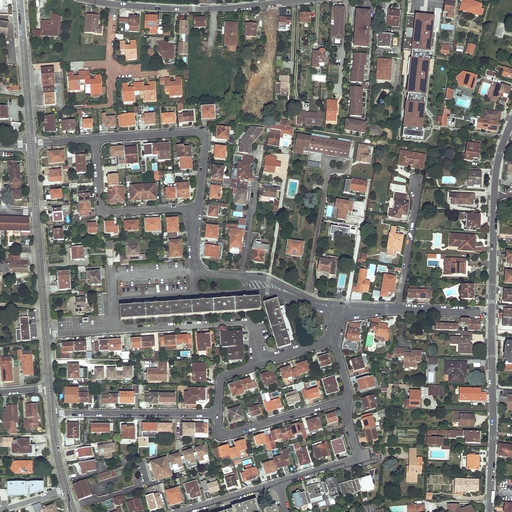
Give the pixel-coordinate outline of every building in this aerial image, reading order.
[(449,16),(449,18),(453,19),(455,2),(450,1),(446,0),(444,12),(448,13),(447,16),(449,16)] [(463,5),(461,10),(477,15),(481,4),(473,2),(473,0),(472,0),(463,0),(462,5),(463,5)] [(342,8),(332,7),(330,39),(341,40),(342,8)] [(291,18),(286,18),(286,9),(280,9),(279,29),(285,30),(285,25),(291,25),(291,18)] [(389,11),(387,26),(398,26),(399,15),(396,15),(397,12),(389,11)] [(300,23),(310,23),(310,14),(304,14),(304,16),(300,16),(300,23)] [(60,32),(61,17),(51,16),(51,22),(58,22),(57,32),(60,32)] [(98,18),(98,16),(86,16),(85,33),(101,33),(101,28),(97,27),(98,18)] [(156,28),(157,17),(145,16),(144,28),(145,28),(150,28),(150,31),(150,33),(154,33),(156,33),(157,33),(157,28),(156,28)] [(364,45),(368,45),(370,17),(356,16),(355,27),(357,27),(357,31),(355,30),(354,44),(357,44),(357,47),(364,47),(364,45)] [(415,16),(415,17),(407,16),(404,50),(412,51),(411,58),(409,58),(407,75),(409,75),(403,137),(423,139),(424,131),(422,131),(433,18),(415,16)] [(139,32),(139,17),(129,17),(129,20),(127,20),(127,22),(129,22),(128,31),(139,32)] [(194,28),(205,27),(205,18),(194,19),(194,28)] [(0,36),(6,37),(8,23),(0,21),(0,36)] [(57,32),(58,22),(51,22),(42,21),(42,31),(32,30),(32,35),(33,35),(41,36),(57,36),(57,32)] [(184,21),(179,21),(179,34),(185,35),(185,42),(178,42),(178,54),(188,54),(189,22),(184,22),(184,21)] [(502,37),(506,24),(499,22),(495,35),(502,37)] [(227,32),(225,32),(224,46),(228,46),(228,51),(235,51),(237,24),(227,23),(227,32)] [(245,37),(258,37),(258,32),(256,32),(257,25),(246,24),(245,37)] [(379,34),(378,47),(390,48),(391,34),(379,34)] [(126,60),(137,59),(136,41),(131,41),(131,45),(125,46),(125,41),(120,42),(120,53),(125,53),(126,60)] [(164,59),(173,59),(174,46),(170,45),(169,45),(169,46),(168,47),(166,47),(166,42),(158,42),(158,52),(161,52),(161,55),(164,59)] [(469,44),(466,52),(472,54),(475,46),(469,44)] [(441,51),(441,53),(447,54),(447,51),(448,51),(449,46),(442,45),(441,50),(441,51)] [(382,57),(383,49),(375,49),(374,56),(382,57)] [(313,52),(312,67),(312,68),(317,68),(318,66),(319,66),(323,66),(324,66),(324,65),(324,64),(324,63),(327,63),(327,58),(324,58),(325,53),(325,52),(324,51),(322,50),(320,51),(319,52),(313,52)] [(360,83),(362,83),(363,67),(365,67),(366,55),(354,54),(353,71),(352,71),(351,82),(360,83)] [(390,81),(391,60),(378,60),(376,80),(384,80),(390,81)] [(62,84),(61,63),(60,63),(35,64),(35,70),(42,70),(43,86),(54,86),(54,84),(62,84)] [(485,75),(500,79),(501,76),(511,79),(511,70),(503,68),(496,66),(495,70),(497,71),(496,73),(487,70),(485,75)] [(84,72),(84,71),(79,72),(79,76),(73,77),(73,72),(68,73),(69,91),(80,90),(80,83),(85,83),(84,76),(84,72)] [(462,72),(458,85),(457,89),(462,91),(461,94),(470,97),(473,90),(474,85),(471,84),(473,80),(476,80),(477,76),(462,72)] [(89,76),(84,76),(85,83),(85,88),(90,88),(91,95),(93,95),(100,94),(102,94),(101,75),(95,76),(95,77),(96,80),(93,80),(90,80),(90,76),(89,76)] [(288,96),(289,77),(281,76),(281,83),(275,82),(275,94),(281,95),(281,96),(288,96)] [(181,96),(180,77),(175,78),(176,82),(170,82),(170,78),(164,78),(164,79),(165,85),(165,90),(170,89),(170,93),(170,97),(181,96)] [(156,101),(155,82),(149,82),(150,86),(144,87),(144,82),(138,83),(139,94),(144,94),(144,101),(156,101)] [(139,94),(138,83),(133,83),(133,87),(128,88),(127,83),(122,84),(123,103),(134,102),(134,95),(139,94)] [(508,94),(510,88),(496,84),(493,96),(497,98),(498,96),(507,99),(508,94)] [(350,117),(360,117),(361,106),(360,106),(361,90),(361,88),(359,88),(351,87),(350,99),(351,99),(350,117)] [(454,90),(447,88),(445,99),(452,100),(454,90)] [(44,105),(55,104),(54,91),(43,92),(44,105)] [(337,104),(327,103),(326,121),(335,121),(337,104)] [(215,119),(214,106),(201,107),(202,120),(206,119),(215,119)] [(480,116),(477,116),(477,118),(483,119),(483,118),(500,121),(501,115),(495,114),(496,108),(484,106),(484,107),(481,106),(480,116)] [(298,117),(297,124),(322,126),(322,112),(318,112),(318,113),(305,113),(300,112),(300,118),(298,117)] [(175,123),(174,113),(162,114),(162,124),(169,123),(175,123)] [(194,122),(193,113),(183,114),(183,122),(188,122),(194,122)] [(115,127),(114,117),(106,118),(105,114),(102,114),(103,124),(106,124),(106,128),(107,128),(111,127),(115,127)] [(135,126),(134,114),(121,115),(121,116),(118,116),(119,126),(122,126),(122,127),(129,126),(135,126)] [(146,125),(155,124),(154,114),(142,115),(142,122),(145,121),(146,125)] [(48,132),(55,131),(54,116),(45,117),(45,126),(47,126),(48,132)] [(498,122),(478,119),(477,128),(483,129),(483,128),(484,125),(487,125),(487,129),(487,130),(496,131),(497,126),(498,122)] [(88,129),(92,129),(91,120),(83,121),(84,129),(88,129)] [(345,130),(363,133),(365,123),(346,120),(345,130)] [(75,130),(74,121),(70,121),(63,122),(63,131),(70,130),(75,130)] [(12,122),(10,130),(20,131),(21,123),(12,122)] [(273,125),(272,125),(272,128),(271,128),(268,144),(278,146),(279,137),(281,126),(273,125)] [(380,140),(381,127),(371,125),(369,138),(380,140)] [(293,135),(294,128),(290,127),(281,126),(279,137),(283,137),(283,134),(293,135)] [(228,137),(229,128),(218,127),(217,135),(216,139),(228,140),(228,137)] [(263,128),(250,127),(246,133),(247,133),(240,142),(239,147),(239,153),(248,154),(248,149),(251,148),(251,145),(255,140),(263,130),(263,128)] [(335,141),(336,134),(322,132),(321,139),(335,141)] [(321,139),(297,135),(295,150),(322,154),(333,156),(335,141),(321,139)] [(472,161),(472,158),(478,159),(480,150),(481,141),(475,140),(475,144),(467,143),(466,150),(465,154),(461,154),(460,159),(472,161)] [(335,141),(333,156),(348,159),(350,144),(335,141)] [(157,161),(170,160),(169,143),(163,144),(163,145),(156,145),(157,155),(157,161)] [(145,156),(157,155),(156,145),(156,144),(146,145),(146,146),(144,146),(145,156)] [(368,146),(359,145),(356,162),(370,164),(371,158),(367,157),(368,146)] [(174,159),(180,158),(191,158),(190,152),(190,147),(183,148),(183,146),(177,146),(177,152),(173,152),(174,159)] [(224,160),(226,147),(215,146),(215,152),(214,158),(224,160)] [(118,157),(124,157),(124,148),(124,147),(110,148),(111,157),(113,157),(118,157)] [(125,164),(137,163),(136,148),(132,148),(124,148),(124,157),(125,164)] [(49,163),(64,162),(63,152),(59,152),(59,151),(49,152),(49,163)] [(398,165),(410,167),(410,166),(418,167),(423,168),(425,155),(401,151),(398,165)] [(75,156),(76,165),(85,164),(85,160),(84,160),(83,155),(75,156)] [(280,168),(281,163),(276,162),(277,157),(270,156),(266,156),(266,157),(265,156),(265,158),(266,159),(264,171),(272,173),(272,171),(275,171),(275,167),(280,168)] [(117,169),(125,168),(125,164),(124,157),(118,157),(119,164),(117,164),(117,169)] [(235,172),(235,178),(240,178),(249,179),(250,172),(249,172),(250,164),(253,164),(254,158),(243,157),(243,163),(239,162),(238,171),(238,172),(235,172)] [(180,158),(181,169),(192,169),(192,163),(191,158),(180,158)] [(16,161),(7,160),(7,166),(8,166),(7,183),(6,183),(6,191),(7,191),(7,199),(12,199),(17,199),(17,189),(14,189),(14,184),(17,184),(18,165),(16,165),(16,161)] [(76,165),(76,174),(84,173),(84,169),(85,169),(85,164),(76,165)] [(222,179),(224,167),(215,166),(214,169),(213,169),(212,178),(214,179),(222,179)] [(50,182),(61,181),(61,170),(51,171),(51,167),(49,167),(50,182)] [(468,172),(468,186),(480,187),(480,185),(481,185),(481,179),(483,179),(483,172),(480,172),(480,169),(470,168),(470,172),(468,172)] [(109,186),(118,186),(117,174),(108,175),(108,176),(109,186)] [(281,191),(281,186),(281,182),(273,180),(272,185),(272,188),(263,187),(262,195),(269,196),(269,197),(276,198),(277,190),(281,191)] [(349,194),(350,191),(365,193),(367,182),(352,180),(351,181),(346,180),(344,193),(349,194)] [(183,197),(189,197),(188,183),(175,183),(175,188),(176,196),(183,195),(183,197)] [(236,186),(234,204),(245,205),(248,184),(239,183),(238,183),(230,183),(230,184),(230,186),(236,186)] [(150,200),(156,199),(155,184),(143,185),(144,200),(150,200)] [(109,202),(124,201),(123,185),(118,186),(109,186),(108,186),(109,191),(110,191),(110,196),(109,196),(109,202)] [(138,200),(144,200),(143,185),(130,186),(131,201),(138,200)] [(219,199),(220,187),(211,186),(210,193),(210,198),(219,199)] [(167,199),(176,198),(176,196),(175,188),(174,188),(169,188),(163,189),(164,195),(167,195),(167,199)] [(51,200),(61,199),(61,194),(61,190),(51,191),(51,200)] [(78,191),(79,203),(89,202),(89,199),(89,194),(85,194),(85,191),(78,191)] [(452,198),(452,203),(472,204),(472,199),(474,199),(474,194),(450,193),(450,198),(452,198)] [(393,217),(393,218),(405,220),(407,211),(408,203),(405,203),(407,196),(395,194),(394,201),(396,201),(394,210),(393,217)] [(336,200),(333,218),(345,220),(346,211),(352,211),(353,202),(336,200)] [(79,216),(86,216),(86,212),(87,212),(90,211),(89,202),(79,203),(78,203),(78,205),(79,205),(79,212),(79,216)] [(227,208),(227,205),(218,204),(218,206),(209,205),(208,212),(208,216),(217,217),(218,214),(220,214),(220,208),(227,208)] [(54,222),(63,221),(62,209),(52,209),(53,214),(54,222)] [(463,214),(463,220),(466,221),(466,228),(479,228),(480,222),(480,215),(463,214)] [(71,216),(72,224),(80,221),(79,217),(78,217),(73,218),(73,216),(71,216)] [(29,218),(8,217),(7,231),(30,232),(29,218)] [(167,219),(168,233),(169,233),(169,238),(177,237),(177,232),(178,232),(177,227),(176,227),(176,224),(177,224),(177,218),(167,219)] [(239,218),(238,225),(226,224),(225,229),(225,235),(228,235),(229,229),(231,229),(230,235),(229,252),(239,253),(240,247),(241,247),(242,236),(243,236),(244,231),(246,219),(239,218)] [(147,232),(160,231),(159,220),(150,220),(145,220),(146,232),(147,232)] [(124,221),(125,231),(138,230),(137,221),(136,221),(130,221),(124,221)] [(114,234),(117,233),(117,227),(113,227),(113,223),(109,224),(109,222),(105,223),(106,233),(114,232),(114,234)] [(338,226),(331,225),(330,234),(333,234),(333,238),(338,239),(339,235),(348,236),(349,233),(350,233),(351,225),(338,223),(338,226)] [(87,224),(88,234),(101,233),(100,226),(96,226),(96,225),(92,225),(92,224),(87,224)] [(217,239),(218,227),(207,225),(206,232),(205,238),(217,239)] [(391,227),(386,254),(393,255),(394,250),(400,251),(401,243),(403,236),(399,236),(400,229),(391,227)] [(54,240),(63,239),(62,235),(62,229),(54,230),(54,240)] [(472,240),(472,235),(450,234),(450,244),(459,245),(458,250),(474,251),(474,241),(472,240)] [(120,256),(121,264),(129,264),(128,260),(145,259),(145,255),(139,255),(138,246),(134,246),(133,240),(125,240),(126,252),(127,252),(128,255),(120,256)] [(170,257),(181,257),(180,245),(179,245),(179,241),(169,242),(170,257)] [(303,243),(287,241),(286,255),(292,256),(292,253),(302,254),(303,243)] [(72,248),(73,260),(83,260),(82,247),(88,247),(88,248),(103,247),(102,242),(72,244),(72,248)] [(252,249),(253,249),(252,260),(257,261),(263,262),(265,250),(268,251),(269,245),(253,243),(252,249)] [(218,258),(219,247),(206,246),(205,252),(204,257),(218,258)] [(358,261),(365,263),(366,253),(362,253),(361,259),(359,258),(358,261)] [(0,263),(0,272),(28,273),(28,260),(21,260),(21,261),(19,261),(19,256),(9,256),(9,264),(0,263)] [(329,275),(335,276),(338,258),(327,256),(326,260),(320,259),(318,271),(329,273),(329,275)] [(445,269),(447,269),(446,274),(452,275),(452,273),(463,274),(463,265),(465,265),(465,260),(445,259),(445,269)] [(360,269),(356,292),(361,293),(362,290),(368,291),(370,281),(365,280),(367,270),(360,269)] [(58,285),(58,290),(71,289),(69,271),(57,272),(57,283),(58,285)] [(88,285),(98,284),(98,278),(97,271),(87,272),(88,285)] [(380,296),(387,297),(393,294),(394,284),(396,277),(384,275),(380,296)] [(474,285),(461,285),(461,299),(473,299),(474,291),(474,285)] [(424,290),(417,290),(417,299),(426,299),(426,298),(430,298),(430,289),(424,289),(424,290)] [(417,290),(408,290),(407,298),(417,299),(417,290)] [(503,302),(511,302),(511,290),(504,290),(504,296),(503,302)] [(95,294),(96,315),(104,314),(102,293),(95,294)] [(75,312),(85,311),(85,308),(85,304),(84,299),(84,294),(83,294),(79,294),(75,295),(76,305),(76,307),(75,307),(75,312)] [(244,312),(260,311),(260,304),(259,298),(243,299),(244,312)] [(222,313),(235,312),(234,299),(221,300),(222,313)] [(243,299),(234,299),(235,312),(244,312),(243,299)] [(283,307),(279,308),(277,299),(265,302),(268,313),(266,314),(267,316),(269,315),(272,315),(273,318),(270,319),(276,336),(278,335),(279,338),(276,339),(279,348),(291,345),(289,339),(293,338),(283,307)] [(204,314),(222,313),(221,300),(203,301),(204,314)] [(166,317),(204,314),(203,301),(185,303),(165,304),(166,317)] [(133,319),(158,317),(157,304),(132,306),(133,319)] [(165,304),(157,304),(158,317),(166,317),(165,304)] [(120,320),(133,319),(132,306),(120,307),(120,320)] [(503,318),(511,318),(511,306),(506,306),(506,310),(504,309),(504,312),(503,318)] [(27,316),(27,308),(20,308),(19,316),(27,316)] [(278,335),(276,336),(270,319),(273,318),(272,315),(269,315),(267,316),(277,349),(279,348),(276,339),(279,338),(278,335)] [(17,341),(31,341),(30,331),(29,317),(19,318),(20,329),(16,330),(17,341)] [(474,330),(479,330),(479,326),(480,320),(474,319),(461,318),(460,323),(465,323),(465,325),(468,326),(468,330),(474,330)] [(503,326),(511,326),(511,318),(503,318),(503,324),(503,326)] [(375,338),(385,340),(386,329),(387,325),(379,324),(380,320),(372,319),(370,330),(374,330),(374,332),(376,333),(375,338)] [(342,348),(355,352),(356,345),(357,346),(358,344),(356,344),(360,324),(350,323),(349,329),(348,330),(347,333),(346,339),(343,338),(342,348)] [(233,332),(221,332),(222,347),(228,347),(228,348),(241,347),(240,340),(241,340),(241,330),(233,330),(233,332)] [(471,332),(461,332),(461,337),(451,337),(450,344),(460,344),(460,353),(472,353),(472,344),(469,344),(469,341),(470,341),(471,340),(471,332)] [(197,341),(198,348),(206,347),(211,347),(210,334),(205,334),(205,335),(199,336),(199,341),(197,341)] [(183,336),(176,336),(176,344),(187,344),(191,344),(191,335),(183,336)] [(164,337),(161,338),(161,345),(166,345),(176,344),(176,336),(164,337)] [(141,338),(141,347),(149,347),(154,346),(154,337),(150,337),(150,338),(147,339),(147,338),(141,338)] [(132,348),(141,347),(141,338),(133,339),(133,340),(131,340),(131,348),(132,348)] [(95,343),(95,351),(109,350),(108,340),(99,341),(99,343),(95,343)] [(109,350),(109,351),(121,351),(121,342),(112,342),(112,340),(108,340),(109,350)] [(73,344),(74,352),(86,351),(86,342),(80,342),(81,344),(76,344),(73,344)] [(73,344),(73,343),(67,343),(67,344),(62,344),(62,347),(60,348),(61,359),(69,358),(69,352),(74,352),(73,344)] [(229,360),(243,359),(242,355),(241,347),(228,348),(229,360)] [(409,367),(416,367),(416,361),(421,362),(422,351),(413,351),(412,353),(402,353),(402,349),(395,348),(393,355),(396,355),(396,356),(402,356),(405,356),(405,360),(405,364),(410,364),(409,367)] [(23,375),(33,374),(32,355),(22,356),(21,352),(21,351),(17,351),(18,360),(22,360),(22,363),(24,363),(24,365),(22,366),(23,375)] [(318,358),(320,367),(331,364),(328,355),(321,357),(318,358)] [(2,382),(12,381),(11,362),(1,362),(1,358),(1,357),(0,357),(0,366),(1,366),(1,369),(3,369),(3,372),(1,373),(2,382)] [(359,371),(365,370),(361,357),(351,360),(354,371),(358,370),(359,371)] [(429,369),(437,369),(437,359),(427,358),(426,366),(429,366),(429,369)] [(160,380),(166,380),(166,363),(158,363),(158,369),(148,369),(148,380),(160,380)] [(299,374),(308,371),(305,363),(301,364),(301,365),(297,366),(297,368),(294,369),(296,376),(299,375),(299,374)] [(445,367),(445,372),(450,372),(450,374),(450,382),(463,382),(464,374),(462,374),(462,369),(466,369),(466,363),(445,363),(445,367)] [(193,381),(205,381),(205,377),(205,364),(193,364),(193,381)] [(74,379),(87,379),(87,369),(78,369),(78,365),(69,365),(69,370),(70,370),(70,376),(72,376),(74,376),(74,379)] [(107,369),(107,379),(124,379),(124,378),(132,378),(132,367),(123,367),(123,372),(115,372),(115,369),(107,369)] [(280,370),(283,379),(292,376),(292,378),(296,376),(294,369),(290,370),(289,368),(285,370),(285,369),(280,370)] [(96,379),(103,379),(103,369),(95,369),(95,376),(91,376),(91,385),(96,385),(96,379)] [(261,375),(264,387),(272,385),(271,384),(276,383),(273,373),(269,374),(269,373),(261,375)] [(322,380),(326,394),(338,391),(337,386),(336,386),(335,383),(336,383),(334,376),(322,380)] [(361,391),(371,388),(368,377),(368,376),(358,379),(361,391)] [(246,380),(241,381),(243,391),(256,387),(254,381),(251,382),(250,380),(247,381),(246,380)] [(230,389),(232,397),(244,393),(243,391),(241,381),(235,383),(236,387),(230,389)] [(292,403),(300,401),(297,391),(301,390),(299,383),(294,384),(297,391),(285,394),(289,405),(293,404),(292,403)] [(407,388),(406,391),(410,391),(410,405),(416,406),(419,406),(419,396),(420,396),(420,391),(414,391),(414,385),(407,384),(407,388)] [(121,403),(134,403),(135,393),(138,393),(138,390),(138,385),(136,385),(131,385),(131,392),(118,392),(118,395),(118,401),(121,401),(121,403)] [(459,388),(459,400),(471,401),(485,401),(486,394),(480,394),(480,387),(469,386),(469,389),(464,389),(459,388)] [(65,388),(65,401),(78,401),(78,393),(78,391),(78,388),(65,388)] [(185,393),(185,404),(196,404),(196,402),(198,402),(198,400),(205,400),(205,389),(188,389),(188,393),(185,393)] [(209,389),(205,389),(205,400),(198,400),(198,402),(209,402),(209,389)] [(307,392),(309,400),(315,398),(319,397),(317,389),(307,392)] [(511,390),(503,390),(503,397),(508,397),(509,410),(511,410),(511,390)] [(87,402),(91,402),(91,393),(78,393),(78,401),(78,402),(87,402)] [(149,403),(158,403),(158,402),(158,394),(158,393),(145,393),(145,401),(149,401),(149,403)] [(174,394),(158,394),(158,402),(162,402),(164,402),(164,401),(166,401),(166,403),(174,403),(174,394)] [(105,395),(105,403),(109,403),(118,403),(118,401),(118,395),(105,395)] [(365,411),(376,407),(374,401),(373,396),(362,399),(363,405),(365,411)] [(270,411),(281,408),(278,399),(267,402),(269,411),(270,411)] [(27,420),(24,420),(25,434),(38,434),(37,428),(38,428),(36,404),(29,405),(26,405),(27,414),(29,414),(29,417),(27,417),(27,420)] [(16,405),(7,406),(7,413),(9,413),(9,416),(7,416),(8,419),(4,419),(5,428),(9,428),(8,423),(18,422),(16,405)] [(255,416),(261,414),(259,406),(249,408),(251,416),(255,414),(255,416)] [(240,419),(243,418),(239,407),(228,410),(231,422),(240,419)] [(377,411),(379,418),(385,416),(386,409),(377,411)] [(452,411),(452,421),(454,421),(454,423),(459,423),(459,427),(473,427),(473,421),(473,415),(467,415),(467,411),(452,411)] [(326,417),(328,424),(338,421),(335,413),(330,415),(326,417)] [(372,417),(362,419),(363,424),(365,430),(375,427),(372,417)] [(307,422),(310,432),(320,429),(319,425),(319,423),(317,418),(311,420),(307,422)] [(68,438),(78,438),(78,423),(69,423),(69,430),(68,430),(68,438)] [(90,433),(100,433),(100,424),(93,424),(91,424),(90,433)] [(100,433),(109,433),(110,431),(113,431),(113,424),(109,424),(110,425),(107,425),(107,424),(100,424),(100,433)] [(146,437),(157,438),(157,434),(157,424),(151,424),(151,425),(146,425),(146,424),(142,424),(142,437),(138,437),(138,447),(146,447),(146,437)] [(157,424),(157,434),(172,434),(172,427),(169,427),(169,424),(157,424)] [(182,435),(194,435),(194,433),(194,426),(194,424),(186,424),(186,426),(182,426),(182,435)] [(194,426),(194,433),(207,433),(207,424),(199,424),(199,426),(194,426)] [(122,440),(134,440),(134,427),(126,427),(126,425),(124,425),(122,425),(122,440)] [(285,430),(288,440),(294,438),(293,435),(300,433),(300,434),(302,434),(304,440),(307,440),(308,439),(304,427),(301,428),(300,425),(296,426),(296,425),(290,426),(291,428),(285,430)] [(367,442),(377,439),(375,431),(380,430),(383,429),(384,425),(375,427),(365,430),(367,437),(366,438),(367,442)] [(280,431),(280,430),(273,432),(274,433),(271,434),(272,435),(268,437),(272,450),(276,449),(274,444),(273,441),(282,438),(283,441),(288,440),(285,430),(280,431)] [(468,443),(479,443),(479,438),(479,432),(443,431),(443,435),(448,435),(448,438),(455,438),(456,436),(465,436),(468,437),(468,443)] [(260,436),(254,437),(257,446),(266,443),(267,447),(268,451),(272,450),(268,437),(264,438),(264,436),(261,437),(260,436)] [(339,453),(346,451),(341,437),(337,438),(337,440),(331,442),(334,453),(338,452),(339,453)] [(427,438),(427,445),(442,446),(442,438),(430,438),(427,438)] [(29,446),(28,440),(12,440),(12,453),(30,453),(31,453),(31,447),(29,446)] [(104,458),(111,457),(110,451),(114,451),(114,444),(113,444),(112,440),(102,441),(103,445),(98,446),(98,455),(104,455),(104,458)] [(246,449),(243,441),(237,443),(234,443),(235,445),(235,446),(236,448),(233,449),(236,461),(239,460),(237,452),(246,449)] [(323,457),(331,455),(327,442),(321,443),(322,445),(318,446),(313,448),(316,459),(323,457)] [(209,462),(204,445),(195,448),(196,452),(197,458),(200,465),(209,462)] [(498,456),(511,458),(511,456),(511,446),(499,445),(499,451),(498,456)] [(77,459),(78,462),(89,461),(89,458),(86,458),(85,457),(91,456),(90,446),(77,448),(78,452),(77,452),(77,455),(78,455),(79,458),(77,459)] [(233,462),(236,461),(233,449),(229,450),(228,449),(227,447),(225,448),(224,447),(218,448),(219,449),(214,450),(216,458),(222,456),(223,460),(231,458),(232,462),(233,462)] [(303,464),(310,462),(305,447),(299,449),(300,452),(296,453),(298,456),(299,456),(301,462),(302,462),(303,464)] [(473,449),(471,448),(471,450),(470,450),(470,457),(467,456),(466,470),(479,470),(479,457),(478,457),(479,451),(473,450),(473,449)] [(194,459),(193,453),(192,449),(182,452),(183,456),(184,459),(187,468),(196,466),(194,459)] [(276,468),(278,468),(283,466),(291,464),(286,449),(280,451),(281,456),(279,457),(277,458),(273,459),(276,468)] [(184,469),(182,463),(181,460),(180,457),(179,453),(169,456),(171,462),(173,469),(173,470),(174,472),(184,469)] [(168,463),(166,457),(161,458),(162,461),(159,462),(159,459),(152,461),(153,466),(154,466),(158,479),(164,477),(164,475),(171,473),(170,471),(170,470),(168,463)] [(416,458),(409,458),(409,466),(409,474),(410,474),(410,481),(417,481),(417,474),(417,473),(422,473),(422,459),(416,458)] [(262,464),(265,473),(270,472),(271,473),(277,471),(277,470),(276,468),(273,459),(270,460),(271,462),(262,464)] [(86,471),(95,470),(94,460),(92,460),(89,461),(78,462),(79,467),(80,466),(81,474),(87,473),(86,471)] [(158,479),(154,466),(153,466),(152,461),(146,463),(152,481),(158,479)] [(31,462),(15,462),(15,463),(15,473),(31,473),(31,468),(31,462)] [(409,466),(406,466),(406,483),(417,483),(417,481),(410,481),(410,474),(409,474),(409,466)] [(103,478),(104,479),(121,474),(120,468),(102,473),(103,478)] [(251,479),(255,478),(259,476),(256,468),(253,469),(247,471),(244,471),(245,473),(241,474),(243,481),(248,480),(247,479),(250,478),(251,479)] [(239,480),(236,471),(236,470),(232,471),(233,474),(226,476),(227,479),(225,479),(228,488),(234,486),(233,485),(236,484),(236,481),(239,480)] [(202,473),(198,474),(200,480),(204,479),(203,478),(206,477),(204,472),(202,473)] [(361,491),(373,487),(370,477),(369,475),(365,476),(366,478),(363,479),(363,477),(354,480),(357,489),(360,488),(361,491)] [(337,491),(336,488),(340,487),(339,485),(337,478),(329,481),(329,482),(326,483),(325,482),(321,483),(325,495),(337,491)] [(474,480),(455,479),(454,491),(463,492),(465,492),(465,490),(473,491),(474,480)] [(79,500),(91,495),(85,480),(73,485),(76,493),(79,500)] [(341,490),(343,497),(350,494),(350,493),(354,492),(354,493),(358,492),(357,489),(354,480),(346,482),(346,484),(343,485),(343,483),(339,485),(340,487),(341,490)] [(43,494),(43,481),(7,481),(7,494),(43,494)] [(193,498),(201,496),(200,493),(198,486),(196,481),(184,484),(187,495),(189,494),(190,497),(191,498),(193,498)] [(207,485),(210,493),(214,492),(218,491),(216,482),(210,484),(207,485)] [(310,500),(325,495),(321,483),(313,485),(314,487),(311,488),(310,486),(306,487),(308,492),(310,500)] [(151,490),(157,489),(158,494),(162,493),(161,491),(159,484),(150,487),(151,490)] [(170,505),(174,504),(177,503),(182,502),(177,488),(165,491),(170,505)] [(296,495),(293,496),(296,508),(308,505),(309,509),(310,509),(313,509),(311,504),(308,505),(307,501),(310,500),(308,492),(300,494),(300,496),(297,497),(296,495)] [(149,507),(161,503),(158,494),(153,495),(153,494),(146,496),(149,507)] [(136,511),(142,511),(139,498),(132,500),(127,502),(129,511),(136,509),(136,510),(136,511)] [(255,500),(242,504),(244,511),(253,511),(258,511),(255,500)] [(40,503),(34,505),(37,511),(43,510),(40,503)] [(511,511),(511,504),(505,503),(503,511),(511,511)]
